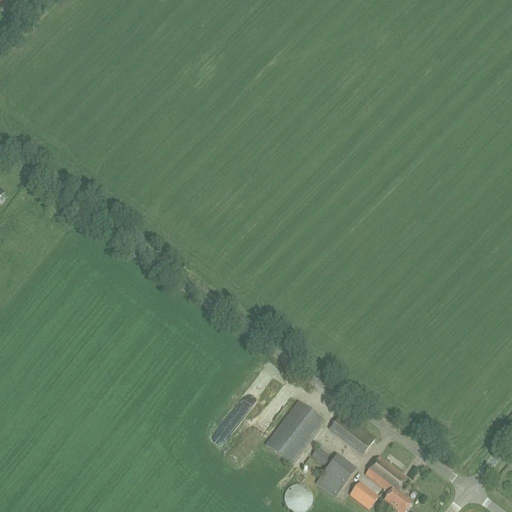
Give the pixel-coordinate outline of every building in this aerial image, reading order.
[(266,446),(292,466),(324,423),(298,403),(266,446)] [(331,430),(364,455),(375,441),(371,438),(342,416),(331,430)] [(238,429),(237,421),(228,421),(228,430),(238,429)] [(312,458),(325,468),(332,459),(319,449),(312,458)] [(318,484),(341,498),(360,467),(337,453),(318,484)] [(379,459),(365,477),(390,496),(384,503),(395,511),(405,511),(412,504),(398,494),(408,481),(379,459)] [(349,497),(368,511),(379,499),(360,483),(349,497)] [(293,487),(289,490),(286,493),(284,498),(284,502),(285,506),(288,510),(290,511),(306,511),(308,511),(311,507),(312,503),(313,499),(311,495),(309,491),(305,488),(301,486),(297,486),(293,487)]
